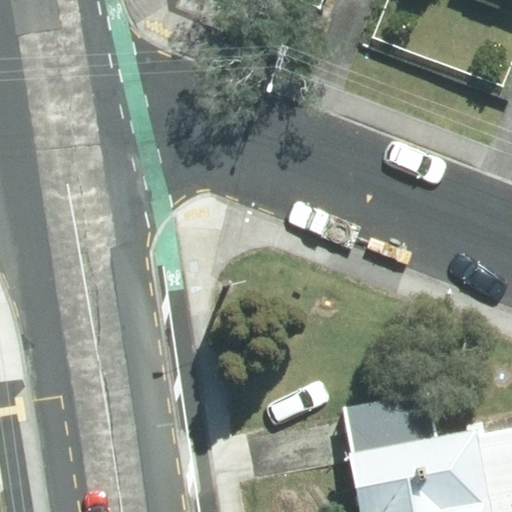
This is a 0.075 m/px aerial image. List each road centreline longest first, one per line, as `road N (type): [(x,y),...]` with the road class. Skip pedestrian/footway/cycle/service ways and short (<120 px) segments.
road 1 (residential): [(60,71),(511,237)]
road 2 (tertiary): [(124,511),(60,71)]
